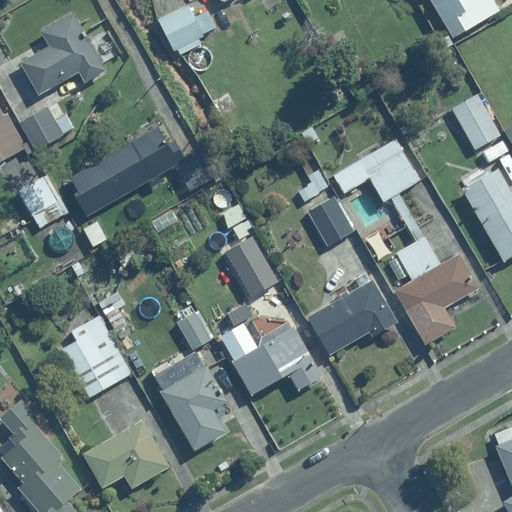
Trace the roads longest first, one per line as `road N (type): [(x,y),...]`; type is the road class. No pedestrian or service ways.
road 1 (residential): [(511,363),(375,443)]
road 2 (residential): [(375,443),(256,511)]
